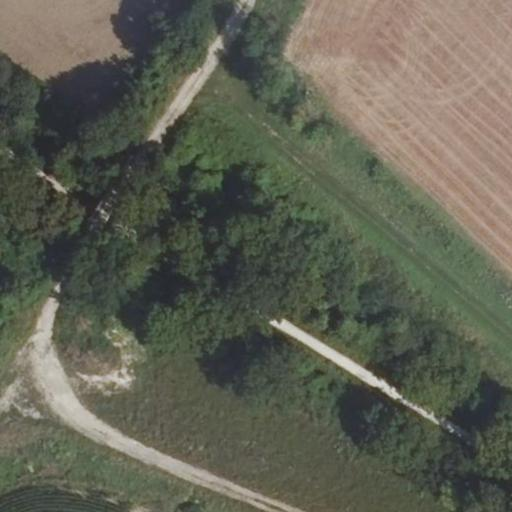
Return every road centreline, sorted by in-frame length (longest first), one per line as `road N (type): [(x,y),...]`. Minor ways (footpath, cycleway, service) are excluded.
road 1 (track): [(254,0),(54,305),(39,355),(52,404),(100,439),(287,511)]
road 2 (track): [(201,86),(511,343)]
